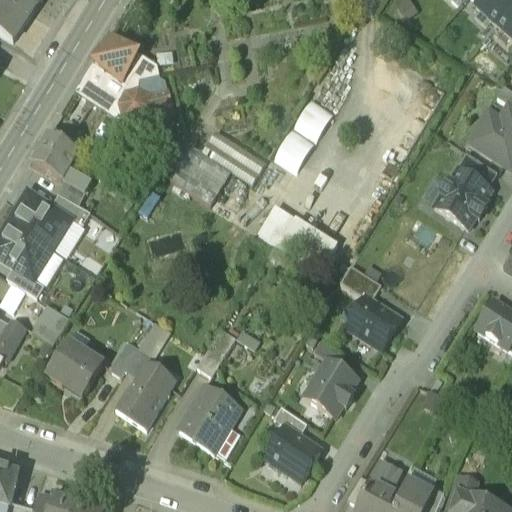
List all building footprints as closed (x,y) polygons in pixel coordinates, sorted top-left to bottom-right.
[(34,14),(14,0),(0,0),(0,37),(13,46),(34,14)] [(43,0),(14,0),(34,14),(43,0)] [(469,0),(453,0),(453,1),(450,4),(459,12),(469,1),(469,0)] [(469,0),(469,1),(477,9),(485,0),(469,0)] [(511,0),(485,0),(477,9),(475,12),(496,30),(511,11),(511,0)] [(511,11),(496,30),(511,44),(511,11)] [(155,71),(110,42),(76,96),(118,123),(124,121),(123,121),(119,108),(125,98),(138,94),(139,85),(157,81),(158,81),(155,71)] [(157,81),(139,85),(138,94),(149,100),(167,94),(165,85),(158,81),(157,81)] [(138,94),(125,98),(119,108),(123,121),(124,121),(134,127),(146,123),(152,113),(152,112),(149,100),(138,94)] [(167,94),(149,100),(152,112),(152,113),(153,117),(173,111),(171,104),(170,101),(168,94),(167,94)] [(497,107),(504,111),(511,116),(511,100),(504,96),(497,107)] [(511,116),(504,111),(497,123),(486,116),(466,148),(510,175),(511,173),(511,116)] [(217,136),(203,158),(192,150),(170,184),(212,211),(234,177),(252,189),(266,167),(217,136)] [(49,141),(32,171),(45,177),(61,186),(62,185),(68,174),(77,156),(49,141)] [(457,179),(487,197),(495,185),(496,182),(466,164),(464,167),(457,179)] [(90,187),(68,174),(62,185),(65,186),(84,197),(90,187)] [(457,179),(435,217),(469,237),(476,225),(479,227),(487,214),(484,212),(491,199),(487,197),(457,179)] [(84,197),(65,186),(57,200),(59,201),(79,212),(86,198),(84,197)] [(9,228),(53,256),(71,227),(72,225),(52,213),(28,198),(9,228)] [(71,227),(81,233),(90,219),(79,212),(59,201),(52,213),(72,225),(71,227)] [(275,213),(258,240),(279,252),(296,225),(275,213)] [(296,225),(279,252),(319,278),(337,250),(296,225)] [(35,286),(53,256),(9,228),(0,243),(0,265),(14,274),(34,287),(35,286)] [(7,285),(37,304),(44,292),(35,286),(34,287),(14,274),(7,285)] [(341,295),(359,307),(363,301),(371,306),(379,293),(352,277),(341,295)] [(359,307),(343,335),(380,358),(400,324),(371,306),(363,301),(359,307)] [(511,320),(494,309),(476,338),(508,357),(511,350),(511,320)] [(69,323),(47,311),(32,338),(53,350),(69,323)] [(0,325),(0,346),(9,331),(0,325)] [(9,331),(0,346),(0,364),(6,367),(25,334),(11,326),(9,331)] [(221,337),(197,375),(212,384),(236,346),(221,337)] [(103,370),(68,348),(47,382),(82,404),(103,370)] [(314,360),(327,368),(338,375),(346,363),(322,348),(314,360)] [(126,349),(109,376),(121,383),(126,375),(138,356),(126,349)] [(152,365),(138,356),(126,375),(140,383),(147,372),(152,365)] [(327,368),(304,405),(335,424),(342,412),(345,414),(354,401),(350,399),(358,387),(338,375),(327,368)] [(175,389),(147,372),(119,417),(146,435),(175,389)] [(440,378),(430,393),(440,399),(450,383),(440,378)] [(25,394),(1,382),(0,383),(0,409),(13,414),(25,394)] [(240,415),(206,393),(179,436),(214,458),(228,435),(240,415)] [(282,431),(301,443),(308,432),(280,415),(273,426),(282,431)] [(282,431),(261,464),(306,492),(327,459),(301,443),(282,431)] [(237,440),(228,435),(214,458),(223,464),(237,440)] [(382,467),(373,486),(371,485),(360,509),(358,511),(393,511),(400,499),(392,495),(401,477),(382,467)] [(0,471),(0,508),(9,510),(10,508),(17,477),(2,474),(1,472),(0,471)] [(371,485),(360,480),(346,502),(360,509),(371,485)] [(461,483),(450,511),(465,511),(470,499),(471,499),(475,487),(461,483)] [(426,502),(403,491),(400,499),(393,511),(423,511),(428,503),(426,502)] [(436,511),(443,496),(431,491),(426,502),(428,503),(423,511),(436,511)] [(47,511),(51,501),(38,496),(33,511),(47,511)] [(95,511),(53,499),(53,498),(52,498),(51,501),(47,511),(95,511)] [(471,499),(470,499),(465,511),(490,511),(492,506),(471,499)]
